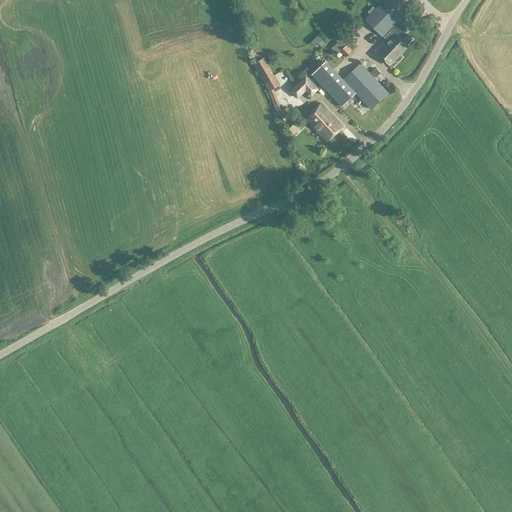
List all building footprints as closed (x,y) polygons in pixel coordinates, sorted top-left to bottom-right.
[(383,37),(411,7),(403,0),(384,0),(365,19),(383,37)] [(412,40),(405,33),(406,31),(398,23),(384,38),(389,42),(378,53),(390,65),(399,56),(398,55),(400,52),(401,53),(408,45),(408,46),(409,46),(407,44),(412,40)] [(347,57),(352,52),(346,45),(341,51),(347,57)] [(262,59),(254,64),(259,71),(266,67),(262,59)] [(312,76),(341,107),(355,94),(371,110),(388,93),(361,64),(343,80),(326,62),(312,76)] [(277,87),(272,77),(264,81),(270,91),(277,87)] [(311,96),(318,90),(306,77),(291,92),(297,98),(306,90),(311,96)] [(327,142),(343,127),(322,104),(305,119),(327,142)] [(287,112),(283,109),(278,114),(285,122),(291,117),(287,112)] [(289,129),(294,135),(303,127),(297,121),(289,129)]
